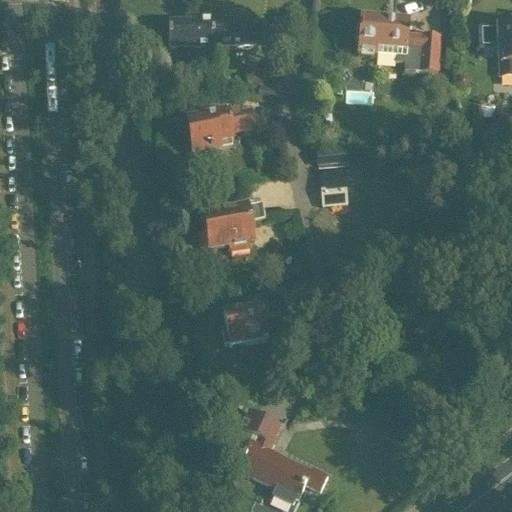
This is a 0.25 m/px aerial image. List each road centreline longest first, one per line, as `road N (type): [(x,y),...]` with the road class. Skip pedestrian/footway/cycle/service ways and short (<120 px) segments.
road 1 (residential): [(486,492),(314,262),(292,122),(307,0)]
road 2 (tertiary): [(12,0),(39,511)]
road 3 (tertiary): [(74,511),(47,0)]
